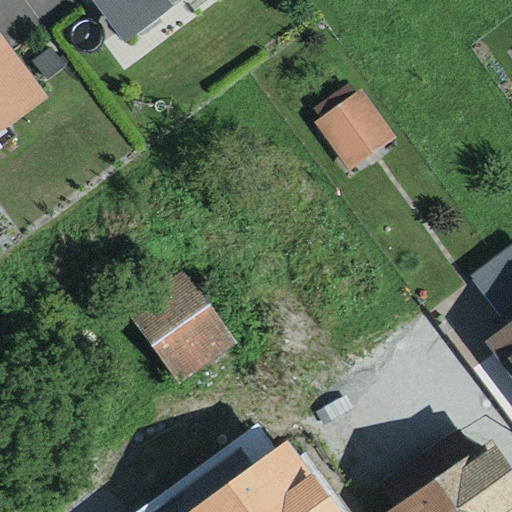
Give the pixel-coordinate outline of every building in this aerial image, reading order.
[(103,0),(123,26),(158,0),(103,0)] [(0,116),(29,95),(0,56),(0,116)] [(381,133),(361,104),(328,127),(348,156),(381,133)] [(125,292),(185,374),(237,332),(191,270),(161,290),(150,274),(125,292)] [(388,487),(405,511),(506,511),(456,440),(388,487)] [(322,511),(284,460),(211,511),(322,511)]
